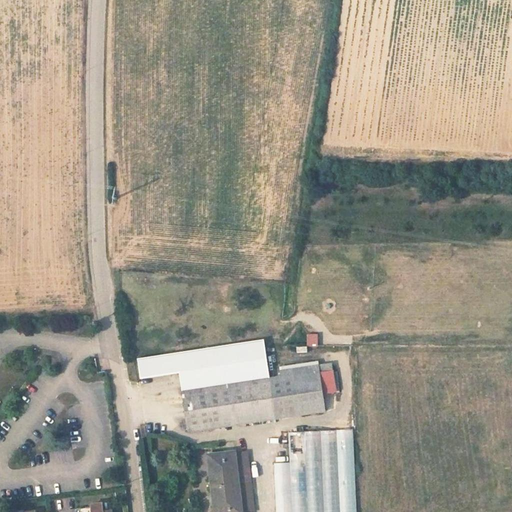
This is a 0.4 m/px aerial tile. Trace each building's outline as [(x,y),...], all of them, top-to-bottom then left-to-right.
[(308,334),(308,345),(319,346),(319,334),(308,334)] [(141,377),(180,371),(182,387),(269,375),(264,339),(138,357),(141,377)] [(318,367),(317,357),(279,363),(280,373),(318,368),(318,367)] [(334,388),(331,366),(318,367),(318,368),(321,390),(334,388)] [(321,390),(318,368),(280,373),(269,375),(182,387),(187,427),(324,408),(321,390)] [(276,463),(277,511),(358,511),(356,429),(290,431),(290,462),(276,463)] [(246,473),(244,450),(232,451),(232,449),(209,451),(211,472),(205,473),(206,490),(212,490),(213,511),(236,511),(234,474),(246,473)] [(108,511),(109,509),(99,511),(98,502),(88,504),(88,507),(70,509),(70,511),(108,511)]
